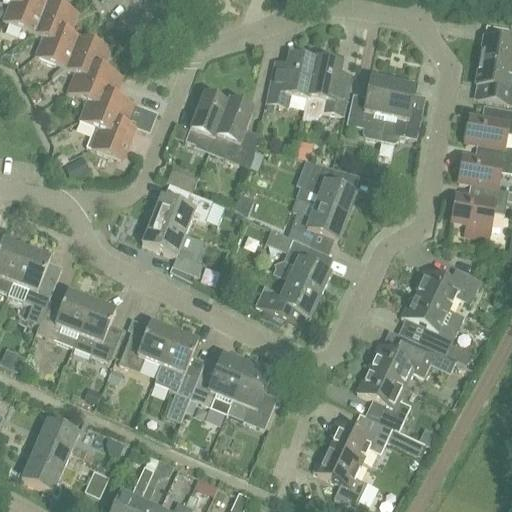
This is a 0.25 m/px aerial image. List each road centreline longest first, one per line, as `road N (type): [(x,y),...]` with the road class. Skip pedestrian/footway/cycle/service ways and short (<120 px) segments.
road 1 (residential): [(313,360),(329,359),(339,347),(383,254),(425,219),(450,74),(419,24)]
road 2 (residential): [(313,360),(288,355),(105,263),(66,203)]
road 3 (residential): [(189,49),(331,6),(419,24)]
road 4 (residential): [(66,203),(130,198),(139,190),(189,49)]
road 5 (residential): [(413,511),(511,333)]
